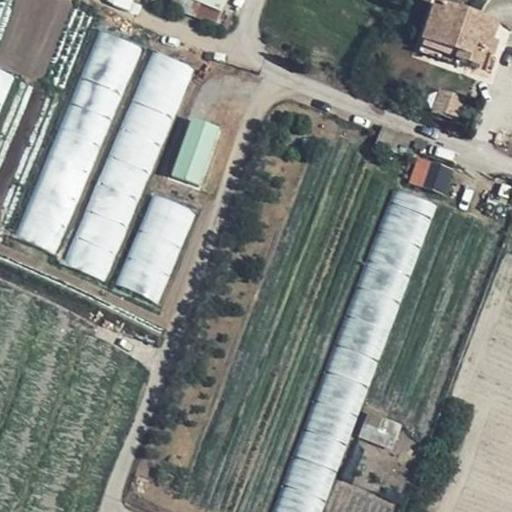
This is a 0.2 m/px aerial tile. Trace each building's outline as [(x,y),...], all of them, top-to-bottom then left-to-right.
[(225,0),(182,0),(219,15),(225,0)] [(496,24),(437,6),(423,52),(482,69),(486,56),(493,58),(497,46),(491,44),(496,24)] [(104,30),(18,236),(60,253),(146,47),(104,30)] [(155,50),(66,262),(108,279),(197,68),(155,50)] [(443,90),(435,112),(459,121),(467,99),(443,90)] [(195,120),(175,176),(202,186),(222,129),(195,120)] [(435,163),(426,187),(447,195),(456,170),(435,163)] [(398,190),(276,511),(322,511),(439,205),(398,190)] [(372,412),(362,435),(393,448),(403,425),(372,412)]
